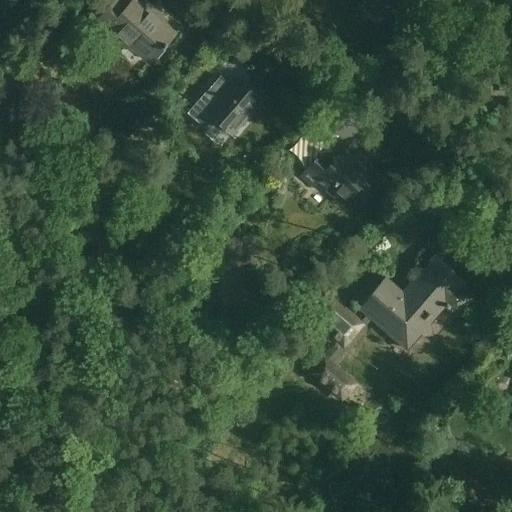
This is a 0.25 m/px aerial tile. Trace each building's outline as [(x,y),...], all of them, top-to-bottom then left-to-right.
[(120,0),(114,0),(97,20),(126,45),(128,42),(149,60),(160,46),(163,49),(167,44),(165,42),(172,34),(147,11),(150,8),(140,0),(133,0),(128,7),(120,0)] [(186,113),(206,130),(217,118),(232,131),(258,102),(234,80),(217,99),(206,90),(186,113)] [(135,151),(159,123),(148,113),(123,142),(135,151)] [(331,142),(301,176),(313,186),(321,176),(332,185),(327,191),(343,205),(350,196),(361,205),(383,180),(367,166),(365,169),(343,150),(342,152),(331,142)] [(430,327),(428,324),(445,304),(457,314),(473,296),(461,285),(465,281),(435,256),(399,297),(381,281),(359,307),(407,348),(421,332),(423,335),(432,334),(430,327)] [(361,324),(332,299),(314,319),(344,344),(361,324)] [(324,356),(310,373),(340,397),(354,379),(324,356)]
